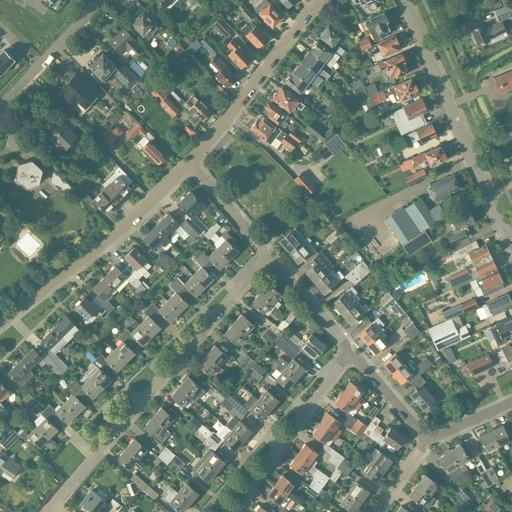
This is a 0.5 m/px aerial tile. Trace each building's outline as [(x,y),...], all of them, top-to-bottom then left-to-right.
[(350,0),(354,5),(360,2),(363,8),(367,7),(368,10),(370,11),(375,8),(376,7),(375,3),(379,2),(378,0),(350,0)] [(493,10),(501,6),(498,0),(490,4),(493,10)] [(282,17),(270,4),(269,5),(264,1),(260,4),(265,9),(260,14),(272,26),(282,17)] [(254,16),(242,3),(237,8),(241,12),(240,13),(248,22),(254,16)] [(498,22),(511,15),(511,12),(508,4),(493,11),(498,22)] [(153,33),(158,28),(155,25),(155,24),(143,12),(137,18),(135,18),(133,20),(133,22),(131,23),(143,35),(142,35),(147,40),(154,34),(153,33)] [(388,20),(388,17),(388,15),(386,13),(384,14),(383,12),(359,23),(363,31),(369,29),(373,40),(389,33),(385,22),(387,22),(386,20),(388,20)] [(213,24),(226,37),(233,31),(220,17),(213,24)] [(267,37),(255,26),(251,22),(248,26),(246,24),(241,30),(246,35),(257,46),(259,45),(260,45),(263,43),(263,41),(267,37)] [(489,39),(502,33),(506,32),(501,22),(485,29),(483,25),(471,30),(478,45),(490,40),(489,39)] [(134,56),(142,48),(131,36),(132,36),(123,27),(109,40),(118,50),(123,45),(134,56)] [(332,46),(340,36),(328,27),(320,38),(332,46)] [(178,42),(183,37),(178,32),(174,37),(178,42)] [(200,41),(213,55),(218,50),(205,36),(200,41)] [(374,60),(399,49),(397,43),(398,41),(396,39),(395,38),(394,36),(377,44),(381,51),(372,55),(374,60)] [(361,51),(372,47),(367,37),(357,42),(361,51)] [(227,44),(232,50),(229,54),(241,67),(243,65),(244,66),(251,58),(243,50),(244,49),(239,44),(233,38),(227,44)] [(191,55),(201,45),(196,40),(186,50),(191,55)] [(313,48),(310,51),(324,62),(331,67),(338,57),(318,41),(315,41),(312,45),(313,48)] [(177,55),(183,50),(177,45),(172,50),(177,55)] [(0,74),(14,59),(4,50),(0,54),(0,74)] [(305,58),(302,62),(321,77),(321,76),(323,78),(326,80),(330,75),(320,68),(324,62),(310,51),(310,52),(307,51),(304,56),(305,58)] [(109,73),(110,71),(128,89),(136,81),(136,80),(119,62),(116,66),(103,53),(96,59),(94,58),(88,64),(104,81),(111,75),(109,73)] [(401,54),(383,62),(370,67),(372,74),(385,68),(386,70),(385,71),(387,75),(389,75),(390,78),(394,76),(395,78),(407,72),(403,62),(405,62),(404,60),(405,59),(404,56),(402,55),(401,54)] [(211,61),(217,67),(220,70),(215,75),(227,86),(236,77),(230,71),(232,69),(227,64),(226,65),(217,55),(211,61)] [(297,65),(293,70),(294,72),(293,73),(308,83),(309,82),(316,87),(323,78),(321,76),(321,77),(302,62),(299,65),(297,65)] [(511,70),(494,78),(500,93),(511,87),(511,70)] [(287,82),(285,83),(300,94),(308,83),(293,73),(290,77),(289,77),(286,80),(287,82)] [(59,94),(80,113),(96,96),(74,76),(64,87),(65,88),(59,94)] [(411,78),(394,86),(394,85),(388,88),(391,94),(392,94),(396,102),(400,100),(418,92),(418,90),(419,88),(418,86),(416,85),(415,83),(413,84),(411,78)] [(368,96),(378,92),(374,83),(365,87),(368,96)] [(353,89),(356,94),(362,100),(368,97),(362,85),(353,89)] [(184,105),(183,104),(184,102),(181,99),(179,101),(170,92),(166,95),(158,86),(150,93),(159,102),(158,103),(172,117),(179,110),(184,105)] [(273,94),(273,96),(274,98),(273,99),(289,111),(294,105),(301,110),(305,105),(282,87),(278,92),(276,92),(274,93),(273,94)] [(374,105),(386,99),(382,91),(369,97),(374,105)] [(183,104),(184,105),(179,110),(182,113),(187,108),(188,109),(193,115),(189,119),(193,123),(199,118),(201,119),(205,116),(207,116),(209,113),(209,112),(210,111),(198,99),(193,93),(184,102),(183,104)] [(347,99),(352,105),(362,100),(356,94),(347,99)] [(342,112),(351,106),(345,98),(338,103),(340,105),(338,106),(342,112)] [(427,111),(421,99),(396,111),(406,132),(424,124),(420,114),(427,111)] [(266,107),(265,109),(270,112),(266,117),(276,125),(278,123),(284,127),(287,123),(281,119),(285,114),(270,103),(269,103),(269,104),(267,104),(266,106),(266,107)] [(331,103),(324,110),(329,115),(336,108),(331,103)] [(250,129),(264,140),(271,145),(276,138),(291,150),(297,142),(263,117),(259,122),(257,120),(250,129)] [(64,149),(76,136),(59,120),(47,133),(64,149)] [(310,121),(305,129),(319,140),(324,133),(322,131),(323,130),(310,121)] [(137,122),(127,133),(132,139),(139,132),(143,137),(147,132),(137,122)] [(436,136),(431,124),(416,130),(408,134),(412,142),(420,139),(421,142),(436,136)] [(109,145),(123,132),(117,126),(103,139),(109,145)] [(184,129),(194,140),(199,135),(193,129),(191,130),(187,126),(184,129)] [(288,135),(299,143),(302,138),(291,130),(288,135)] [(144,136),(137,143),(142,148),(142,147),(145,150),(143,152),(153,162),(155,160),(158,163),(164,157),(162,154),(163,152),(153,142),(152,143),(151,142),(154,139),(148,132),(147,132),(144,136)] [(337,134),(331,139),(340,151),(346,146),(337,134)] [(408,147),(407,145),(412,142),(408,134),(403,136),(402,135),(389,141),(392,150),(394,154),(408,147)] [(93,150),(102,159),(106,155),(97,146),(93,150)] [(312,158),(320,166),(333,154),(326,146),(312,158)] [(439,146),(425,153),(409,160),(412,167),(421,163),(420,162),(428,159),(431,165),(432,166),(433,167),(436,165),(437,164),(436,163),(447,158),(443,150),(441,151),(439,146)] [(39,182),(42,169),(32,159),(19,164),(15,177),(26,187),(39,182)] [(407,186),(427,176),(423,169),(404,178),(407,186)] [(50,181),(60,190),(71,187),(52,170),(50,181)] [(114,171),(102,183),(105,187),(120,203),(128,195),(125,192),(130,187),(114,171)] [(315,188),(301,172),(293,179),(307,195),(315,188)] [(431,184),(432,186),(427,188),(432,200),(437,198),(438,201),(442,199),(444,203),(450,201),(447,194),(459,189),(453,175),(431,184)] [(93,200),(92,200),(93,200),(99,207),(105,212),(110,207),(113,210),(120,203),(105,187),(93,200)] [(189,216),(192,219),(193,221),(197,217),(195,216),(205,206),(190,191),(177,204),(189,216)] [(87,194),(82,199),(86,203),(91,198),(87,194)] [(385,219),(401,244),(402,245),(424,230),(437,221),(446,215),(438,204),(429,210),(421,198),(404,209),(402,207),(385,219)] [(311,199),(300,208),(304,212),(315,203),(311,199)] [(450,216),(446,217),(449,224),(453,223),(456,229),(452,231),(453,234),(447,237),(451,245),(468,238),(463,226),(466,225),(474,221),(468,207),(454,214),(450,216)] [(168,213),(155,226),(169,240),(176,233),(175,231),(180,225),(177,223),(168,213)] [(204,231),(195,222),(190,226),(200,236),(204,231)] [(208,239),(219,228),(215,224),(204,235),(208,239)] [(155,226),(142,239),(152,248),(157,253),(163,246),(169,240),(155,226)] [(190,235),(185,239),(191,245),(200,236),(190,226),(186,231),(190,235)] [(289,251),(305,238),(297,229),(296,229),(295,228),(279,241),(283,246),(284,245),(289,251)] [(337,229),(325,239),(329,244),(341,234),(337,229)] [(424,230),(402,245),(409,257),(432,242),(424,230)] [(221,236),(225,240),(217,248),(229,259),(237,251),(232,245),(236,241),(226,231),(221,236)] [(27,233),(16,245),(29,257),(40,246),(27,233)] [(333,249),(345,239),(341,234),(329,244),(333,249)] [(305,238),(289,251),(294,257),(294,258),(298,262),(310,252),(309,252),(314,247),(309,242),(311,241),(307,236),(305,238)] [(473,264),(490,256),(485,245),(479,247),(476,241),(453,253),(456,259),(464,255),(468,261),(471,260),(473,264)] [(124,258),(130,263),(125,267),(138,279),(147,271),(141,264),(145,260),(133,248),(124,258)] [(202,253),(199,256),(211,268),(215,263),(220,268),(229,259),(217,248),(209,256),(204,251),(202,253)] [(307,263),(311,268),(306,272),(310,276),(316,282),(331,269),(334,266),(321,251),(307,263)] [(156,260),(165,270),(170,265),(161,256),(156,260)] [(193,275),(205,287),(214,278),(207,271),(211,268),(199,256),(195,261),(201,267),(193,275)] [(467,269),(472,280),(480,277),(480,275),(496,268),(490,256),(473,264),(475,266),(473,267),(473,266),(467,269)] [(362,261),(353,269),(357,274),(366,266),(362,261)] [(104,277),(114,287),(125,277),(135,288),(141,283),(138,279),(125,267),(121,271),(115,266),(104,277)] [(366,266),(357,274),(361,279),(371,271),(367,266),(366,266)] [(331,269),(316,282),(321,288),(321,289),(324,293),(343,277),(338,271),(335,274),(331,269)] [(472,280),(467,269),(446,278),(448,284),(451,290),(472,280)] [(503,287),(501,283),(502,282),(497,270),(476,280),(479,287),(480,287),(484,296),(503,287)] [(173,281),(186,293),(190,289),(196,295),(205,287),(193,275),(184,283),(178,277),(173,281)] [(94,298),(109,313),(114,308),(108,302),(113,296),(109,293),(114,287),(104,277),(93,289),(98,294),(94,298)] [(188,304),(182,297),(186,293),(173,281),(169,286),(175,292),(167,300),(179,313),(188,304)] [(275,300),(280,294),(268,283),(260,293),(272,303),(272,304),(277,308),(281,304),(275,300)] [(343,313),(357,301),(359,300),(355,294),(357,292),(352,286),(345,292),(346,293),(333,303),(337,308),(338,307),(343,313)] [(388,292),(378,300),(383,306),(392,297),(388,292)] [(272,303),(260,293),(252,303),(264,313),(272,304),(272,303)] [(483,305),(488,317),(495,314),(496,316),(504,312),(503,310),(511,306),(511,305),(507,294),(483,305)] [(396,315),(397,314),(399,317),(404,312),(401,309),(402,308),(397,302),(396,303),(392,298),(392,297),(383,306),(379,309),(383,314),(390,308),(396,315)] [(87,319),(92,314),(96,318),(99,315),(103,319),(109,313),(94,298),(89,303),(84,298),(75,307),(87,319)] [(460,305),(464,312),(478,306),(474,299),(460,305)] [(148,307),(159,318),(163,314),(170,321),(179,313),(167,300),(158,309),(153,303),(148,307)] [(357,301),(343,313),(348,319),(347,320),(351,324),(369,308),(365,303),(362,306),(357,301)] [(441,313),(445,320),(464,312),(460,305),(441,313)] [(140,324),(152,336),(161,327),(155,322),(159,318),(148,307),(143,312),(148,316),(140,324)] [(289,324),(297,314),(293,310),(284,320),(289,324)] [(249,330),(254,325),(257,321),(250,315),(246,318),(241,314),(233,324),(245,335),(249,338),(253,334),(249,330)] [(53,328),(67,342),(79,330),(74,325),(65,316),(53,328)] [(461,340),(470,336),(465,325),(456,329),(451,319),(428,329),(437,351),(461,339),(461,340)] [(511,319),(496,326),(490,329),(497,346),(507,342),(504,337),(510,335),(511,337),(510,338),(511,342),(511,319)] [(130,325),(135,330),(131,333),(126,328),(122,333),(133,344),(137,340),(143,345),(152,336),(140,324),(140,325),(135,320),(130,325)] [(370,324),(358,334),(367,344),(382,332),(383,331),(384,330),(381,326),(379,328),(373,321),(370,324)] [(269,328),(279,336),(282,332),(273,323),(269,328)] [(403,331),(406,335),(407,336),(416,328),(412,323),(403,331)] [(245,335),(233,324),(225,334),(237,344),(245,335)] [(53,328),(41,340),(54,354),(67,342),(53,328)] [(271,344),(274,341),(279,336),(269,328),(262,336),(271,344)] [(416,328),(407,336),(410,340),(419,332),(416,328)] [(97,340),(89,331),(84,336),(92,345),(97,340)] [(387,344),(382,339),(386,335),(383,331),(382,332),(367,344),(376,354),(387,344)] [(279,336),(288,344),(292,340),(282,332),(279,336)] [(114,350),(126,362),(135,353),(129,348),(133,344),(122,333),(118,337),(122,342),(114,350)] [(313,360),(318,354),(325,346),(312,334),(305,343),(302,340),(297,346),(313,360)] [(279,336),(274,341),(284,349),(288,344),(279,336)] [(228,353),(226,355),(215,345),(206,355),(218,366),(224,359),(230,364),(234,359),(228,353)] [(511,345),(510,347),(509,345),(502,348),(509,362),(511,360),(511,345)] [(28,370),(29,369),(37,362),(42,366),(45,363),(59,377),(64,373),(56,364),(45,353),(41,357),(32,348),(20,361),(28,370)] [(444,350),(447,356),(452,354),(449,348),(444,350)] [(96,358),(108,369),(111,366),(117,371),(126,362),(114,350),(105,358),(101,354),(96,358)] [(392,373),(410,359),(405,353),(399,359),(395,354),(384,363),(392,373)] [(242,359),(252,367),(255,363),(246,354),(242,359)] [(224,371),(218,366),(206,355),(198,365),(210,375),(215,370),(221,375),(224,371)] [(472,375),(479,372),(493,366),(491,362),(488,355),(474,361),(467,364),(472,375)] [(279,363),(297,378),(305,369),(293,359),(288,364),(280,357),(276,362),(279,364),(279,363)] [(93,364),(85,373),(86,374),(101,389),(111,380),(104,373),(108,369),(96,358),(92,363),(93,364)] [(410,359),(392,373),(401,383),(407,379),(410,383),(416,379),(426,370),(426,369),(432,364),(426,358),(416,366),(410,359)] [(252,367),(242,359),(238,364),(247,372),(252,367)] [(64,373),(68,368),(60,360),(56,364),(64,373)] [(34,375),(29,369),(28,370),(20,361),(7,373),(21,387),(34,375)] [(255,363),(252,367),(261,375),(265,371),(263,369),(257,364),(255,363)] [(279,363),(279,364),(275,368),(281,373),(276,378),(288,388),(297,378),(279,363)] [(263,377),(261,375),(252,367),(247,372),(259,382),(263,377)] [(71,384),(85,398),(89,394),(93,398),(101,389),(86,374),(77,382),(75,380),(71,384)] [(188,376),(180,386),(192,397),(196,401),(204,391),(200,387),(188,376)] [(433,407),(430,404),(434,400),(422,385),(425,382),(419,376),(416,379),(410,383),(416,389),(410,394),(424,409),(427,412),(433,407)] [(354,379),(351,383),(350,382),(343,393),(356,402),(360,407),(364,401),(359,397),(363,391),(357,387),(360,383),(354,379)] [(0,415),(3,418),(9,412),(0,402),(0,397),(7,390),(0,382),(0,415)] [(85,398),(71,384),(66,388),(72,394),(64,403),(76,415),(85,406),(81,402),(85,398)] [(225,398),(229,393),(219,384),(215,390),(225,398)] [(180,410),(183,407),(192,397),(180,386),(171,396),(177,401),(174,404),(180,410)] [(257,399),(270,410),(278,400),(266,389),(257,399)] [(225,398),(215,390),(210,395),(220,403),(225,398)] [(27,392),(22,396),(30,405),(35,400),(33,398),(28,393),(27,392)] [(225,398),(234,406),(238,401),(229,393),(225,398)] [(356,402),(343,393),(335,403),(347,413),(352,407),(357,411),(360,407),(356,402)] [(249,400),(245,405),(261,419),(270,410),(257,399),(252,394),(248,399),(249,400)] [(17,401),(26,410),(30,405),(22,396),(17,401)] [(225,398),(220,403),(230,411),(234,406),(225,398)] [(76,415),(64,403),(55,411),(49,405),(45,409),(56,420),(60,417),(67,423),(76,415)] [(374,406),(367,416),(372,420),(379,410),(374,406)] [(170,408),(167,412),(161,407),(152,418),(165,428),(177,414),(170,408)] [(41,414),(45,418),(36,427),(48,438),(57,429),(52,424),(56,420),(45,409),(41,414)] [(328,413),(320,423),(337,437),(341,431),(336,428),(340,422),(328,413)] [(234,415),(225,425),(243,441),(251,431),(234,415)] [(189,421),(198,429),(202,424),(192,416),(189,421)] [(364,432),(363,432),(369,436),(377,425),(380,420),(375,416),(372,420),(367,427),(364,432)] [(170,433),(165,428),(152,418),(144,427),(155,436),(153,439),(160,444),(170,433)] [(353,424),(364,432),(367,427),(357,419),(353,424)] [(198,429),(189,421),(184,426),(194,434),(198,429)] [(320,423),(312,434),(325,443),(329,438),(334,442),(337,437),(320,423)] [(198,429),(208,437),(211,433),(202,424),(198,429)] [(364,432),(353,424),(349,430),(359,437),(363,432),(364,432)] [(225,425),(217,435),(235,450),(243,441),(225,425)] [(377,425),(369,436),(374,440),(375,441),(382,446),(386,440),(397,448),(404,438),(391,428),(384,437),(381,436),(379,434),(383,430),(377,425)] [(491,430),(498,446),(509,440),(502,425),(491,430)] [(19,435),(30,446),(35,442),(40,447),(48,438),(36,427),(28,435),(26,433),(24,431),(19,435)] [(12,428),(0,440),(0,444),(4,448),(18,434),(17,433),(12,428)] [(198,429),(194,434),(203,442),(208,437),(198,429)] [(498,446),(491,430),(479,435),(486,451),(498,446)] [(363,432),(359,437),(360,437),(359,438),(370,445),(374,440),(369,436),(363,432)] [(134,438),(126,448),(138,459),(141,455),(146,449),(134,438)] [(313,459),(317,453),(305,444),(297,454),(310,464),(313,466),(317,462),(313,459)] [(463,463),(469,459),(460,444),(449,451),(459,466),(458,466),(463,473),(468,470),(463,463)] [(328,446),(325,451),(331,456),(331,455),(341,463),(344,458),(328,446)] [(162,452),(171,460),(175,455),(166,447),(162,452)] [(144,464),(138,459),(126,448),(117,458),(129,468),(134,463),(140,469),(144,464)] [(209,448),(200,458),(216,472),(225,462),(213,451),(209,448)] [(367,452),(364,457),(365,457),(371,461),(384,471),(391,460),(375,448),(371,455),(367,452)] [(12,478),(20,466),(4,456),(5,455),(0,451),(0,474),(2,472),(12,478)] [(440,465),(442,464),(448,473),(458,466),(459,466),(449,451),(439,458),(439,459),(436,460),(440,465)] [(171,460),(162,452),(157,457),(167,465),(171,460)] [(312,474),(316,468),(310,464),(297,454),(289,465),(302,474),(305,470),(312,474)] [(171,460),(181,468),(185,464),(175,455),(171,460)] [(327,460),(337,468),(340,463),(341,463),(331,455),(331,456),(327,460)] [(201,465),(196,471),(208,482),(216,472),(200,458),(197,462),(201,465)] [(340,463),(351,471),(355,465),(344,458),(341,463),(340,463)] [(362,462),(368,466),(363,471),(377,481),(384,471),(371,461),(371,462),(365,458),(362,462)] [(171,460),(167,465),(176,473),(181,468),(171,460)] [(337,468),(340,471),(347,476),(351,471),(340,463),(337,468)] [(486,470),(494,484),(499,481),(491,467),(486,470)] [(321,489),(329,478),(316,468),(312,474),(314,478),(308,486),(318,493),(321,489)] [(329,479),(334,482),(342,472),(337,468),(329,479)] [(480,473),(488,487),(494,484),(486,470),(480,473)] [(134,474),(130,479),(144,491),(149,486),(134,474)] [(274,485),(287,494),(295,484),(282,474),(274,485)] [(417,484),(431,494),(438,484),(424,474),(417,484)] [(177,492),(189,503),(198,493),(186,482),(177,492)] [(348,492),(361,502),(369,491),(356,482),(348,492)] [(417,484),(409,494),(423,505),(428,508),(435,498),(430,494),(431,494),(417,484)] [(284,509),(291,498),(287,495),(287,494),(274,485),(266,496),(279,505),(284,509)] [(154,499),(158,494),(149,486),(144,491),(154,499)] [(308,486),(305,491),(314,498),(318,494),(318,493),(308,486)] [(164,498),(169,502),(180,511),(181,511),(189,503),(177,492),(177,493),(170,487),(166,492),(168,494),(164,498)] [(91,490),(81,503),(93,511),(106,511),(117,511),(122,507),(113,499),(108,505),(104,502),(105,500),(104,500),(108,495),(99,488),(95,493),(91,490)] [(318,493),(318,494),(329,501),(332,496),(321,489),(318,493)] [(472,501),(462,489),(457,493),(468,505),(472,501)] [(353,511),(361,502),(348,492),(341,502),(353,511)] [(452,498),(463,510),(468,505),(457,493),(452,498)] [(314,498),(314,499),(325,507),(329,501),(318,494),(314,498)] [(505,511),(502,508),(501,509),(493,501),(488,506),(494,511),(505,511)]
